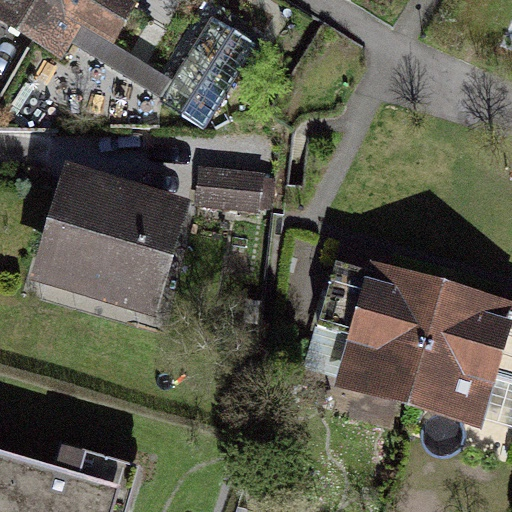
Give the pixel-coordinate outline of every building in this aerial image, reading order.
[(0,0),(0,40),(58,75),(70,55),(82,35),(108,51),(133,9),(117,0),(0,0)] [(187,127),(241,44),(197,17),(157,80),(144,99),(187,127)] [(82,35),(70,55),(144,99),(157,80),(108,51),(82,35)] [(192,165),(184,201),(247,216),(256,180),(192,165)] [(176,214),(45,176),(10,293),(142,332),(176,214)] [(332,272),(354,278),(360,258),(338,252),(332,272)] [(360,258),(354,278),(381,286),(386,265),(360,258)] [(398,418),(432,301),(381,286),(354,278),(332,272),(312,342),(341,351),(328,397),(398,418)] [(511,301),(495,296),(489,317),(511,323),(511,301)] [(511,399),(511,323),(489,317),(432,301),(398,418),(474,439),(488,393),(511,399)] [(299,389),(328,397),(341,351),(312,342),(299,389)] [(511,399),(488,393),(474,439),(509,449),(511,437),(511,399)] [(141,511),(152,480),(0,432),(0,511),(141,511)]
